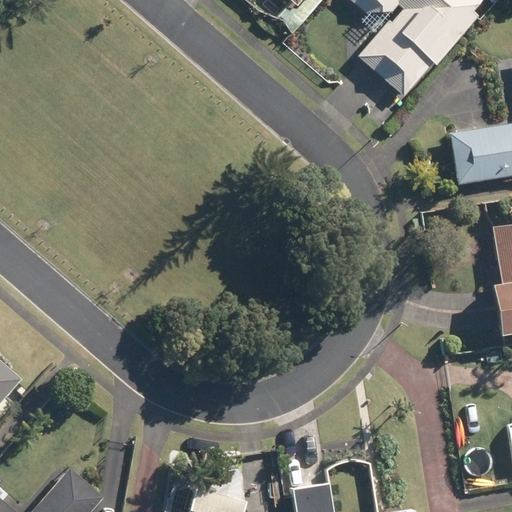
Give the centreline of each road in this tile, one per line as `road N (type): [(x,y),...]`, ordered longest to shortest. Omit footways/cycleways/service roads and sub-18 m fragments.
road 1 (residential): [(153,0),(357,184),(369,217),(371,282),(341,348),(276,397),(213,404),(184,396),(131,367),(0,251)]
road 2 (unknown): [(383,345),(426,401),(443,511)]
